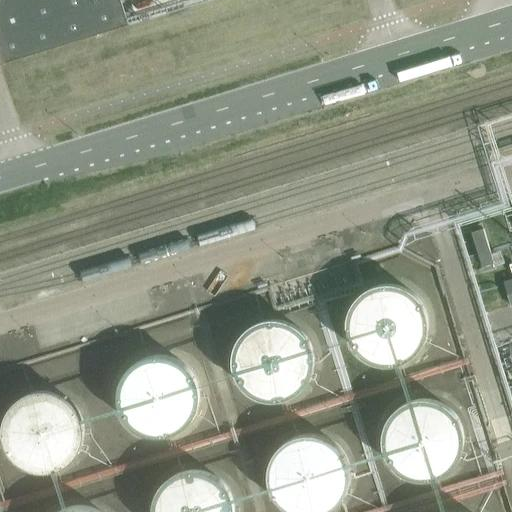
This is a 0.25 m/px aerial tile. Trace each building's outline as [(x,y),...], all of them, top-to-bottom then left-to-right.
[(0,0),(0,64),(208,0),(0,0)] [(484,225),(473,229),(484,263),(495,259),(484,225)] [(437,324),(437,316),(437,308),(434,300),(431,293),(426,287),(420,281),(413,277),(405,275),(397,273),(389,274),(381,276),(374,279),(367,284),(362,289),(357,296),(354,304),(353,312),(353,320),(354,328),(357,335),(362,342),(367,348),(374,352),(381,356),(389,358),(397,358),(405,357),(413,354),(420,350),(426,345),(431,339),(434,331),(437,324)] [(323,359),(323,351),(323,343),(320,335),(317,328),(312,322),(306,316),(299,312),(291,310),(283,309),(275,309),(267,311),(260,314),(253,319),(248,325),(243,332),(240,339),(239,347),(239,355),(240,363),(243,370),(248,377),(253,383),(260,388),(267,391),(275,393),(283,393),(291,392),(299,389),(306,385),(312,380),(317,374),(320,367),(323,359)] [(205,395),(206,387),(205,379),(203,371),(200,364),(195,358),(188,352),(181,348),(174,346),(166,345),(158,345),(150,347),(143,350),(136,355),(130,361),(126,368),(123,375),(122,383),(122,391),(123,399),(126,406),(131,413),(136,419),(143,424),(150,427),(158,429),(166,429),(174,428),(181,425),(188,421),(195,416),(200,410),(203,403),(205,395)] [(89,432),(90,424),(89,416),(87,408),(83,401),(78,394),(72,389),(65,385),(57,383),(49,381),(41,382),(34,384),(26,387),(20,392),(14,398),(10,404),(7,412),(5,420),(5,428),(7,436),(10,443),(14,450),(20,456),(26,460),(34,464),(41,466),(50,466),(58,465),(65,462),(72,458),(78,453),(83,447),(87,439),(89,432)] [(472,442),(473,434),(472,426),(470,418),(466,411),(461,404),(455,399),(448,395),(440,393),(432,391),(424,392),(416,394),(409,397),(402,402),(397,407),(393,414),(390,422),(388,430),(388,438),(390,446),(393,453),(397,460),(402,466),(409,470),(416,474),(424,475),(432,476),(440,475),(448,472),(455,468),(461,463),(466,457),(470,449),(472,442)] [(356,476),(356,468),(356,460),(353,452),(350,445),(345,439),(339,434),(332,430),(324,427),(316,426),(308,426),(300,428),(293,431),(286,436),(281,442),(276,448),(273,456),(272,464),(272,472),(273,480),(276,487),(280,494),(286,500),(293,505),(300,508),(308,510),(316,510),(324,509),(331,507),(338,503),(344,497),(350,491),(353,484),(356,476)] [(237,511),(238,510),(239,502),(238,494),(236,487),(232,480),(227,473),(221,468),(214,464),(207,461),(199,460),(191,461),(183,462),(176,466),(169,470),(163,476),(159,483),(156,490),(155,498),(155,506),(155,511),(237,511)] [(116,511),(114,509),(108,504),(101,500),(93,497),(85,496),(77,497),(70,499),(62,502),(56,507),(50,511),(116,511)]
